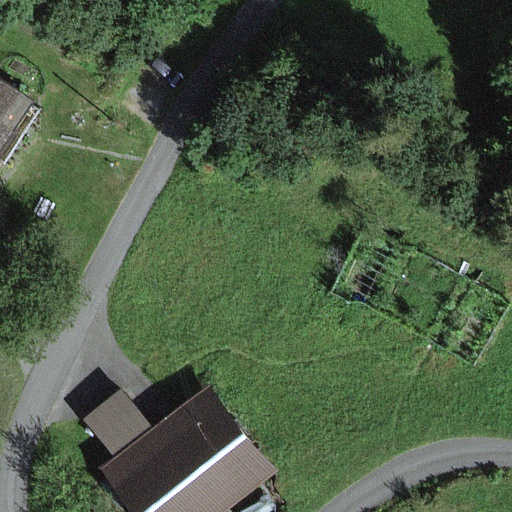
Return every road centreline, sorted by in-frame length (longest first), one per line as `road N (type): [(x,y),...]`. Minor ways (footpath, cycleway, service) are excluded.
road 1 (track): [(14,511),(20,442),(97,281),(168,156),(275,0)]
road 2 (track): [(511,456),(493,452),(415,467),(345,511)]
